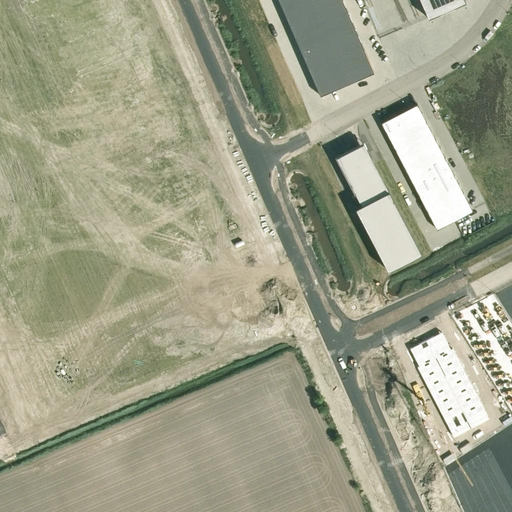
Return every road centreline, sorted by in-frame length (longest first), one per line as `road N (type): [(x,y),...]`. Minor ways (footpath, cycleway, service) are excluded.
road 1 (unclassified): [(503,0),(489,29),(436,70),(257,161)]
road 2 (unclassified): [(343,357),(257,161)]
road 3 (unclassified): [(511,268),(343,357)]
road 4 (unclassified): [(257,161),(186,0)]
road 5 (unclassified): [(412,511),(343,357)]
